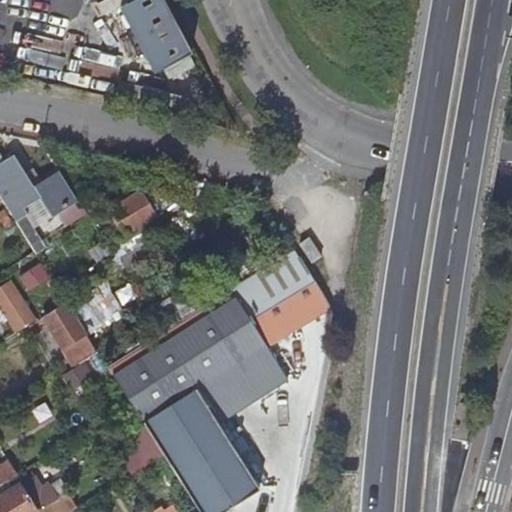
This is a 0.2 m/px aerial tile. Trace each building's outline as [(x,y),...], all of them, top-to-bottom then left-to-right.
[(191,54),(162,0),(135,0),(127,4),(162,70),(191,54)] [(162,70),(127,4),(118,9),(153,75),(162,70)] [(35,191),(16,159),(0,168),(0,198),(4,205),(10,214),(37,257),(47,251),(42,244),(27,219),(27,216),(23,210),(40,200),(52,219),(79,202),(62,174),(35,191)] [(177,203),(164,183),(143,196),(156,217),(177,203)] [(143,196),(140,193),(104,217),(119,241),(123,239),(143,226),(156,218),(156,217),(143,196)] [(126,244),(147,232),(143,226),(123,239),(126,244)] [(51,248),(47,241),(42,244),(47,251),(51,248)] [(131,273),(153,259),(144,246),(122,259),(131,273)] [(309,265),(319,258),(312,246),(302,252),(309,265)] [(313,271),(323,265),(319,258),(309,265),(313,271)] [(100,283),(122,269),(115,259),(94,274),(100,283)] [(197,511),(227,511),(260,493),(219,426),(253,404),(289,382),(268,348),(331,310),(297,259),(250,288),(245,281),(236,286),(172,325),(107,366),(133,407),(164,458),(197,511)] [(172,325),(236,286),(224,267),(183,294),(185,297),(172,305),(175,309),(166,315),(172,325)] [(38,325),(12,284),(0,290),(0,303),(20,336),(38,325)] [(63,298),(60,293),(53,297),(56,303),(63,298)] [(88,338),(68,306),(44,321),(74,370),(95,358),(84,341),(88,338)] [(28,350),(46,339),(42,332),(40,332),(37,328),(38,325),(20,336),(28,350)] [(258,411),(286,394),(289,382),(253,404),(258,411)] [(0,489),(19,477),(10,462),(0,468),(0,489)] [(0,511),(36,511),(23,491),(0,505),(0,511)] [(76,511),(79,511),(70,497),(45,511),(76,511)]
